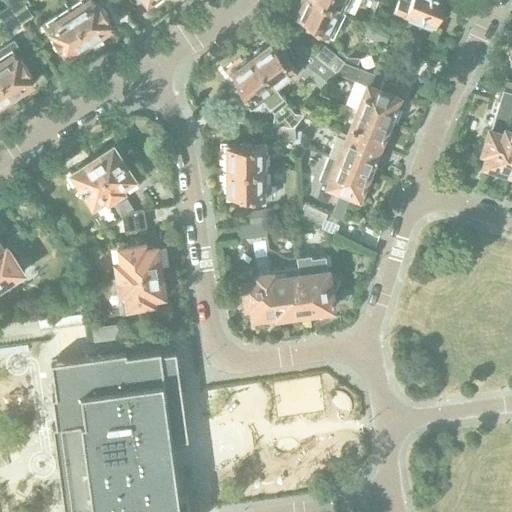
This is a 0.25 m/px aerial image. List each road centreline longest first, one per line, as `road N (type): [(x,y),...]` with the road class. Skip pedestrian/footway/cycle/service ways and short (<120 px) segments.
road 1 (residential): [(369,354),(244,366),(219,349),(190,169),(176,124),(142,73)]
road 2 (residential): [(420,192),(496,0)]
road 3 (residential): [(420,192),(369,354)]
road 4 (residential): [(0,165),(142,73)]
road 5 (residential): [(142,73),(243,0)]
road 6 (residential): [(389,422),(511,406)]
